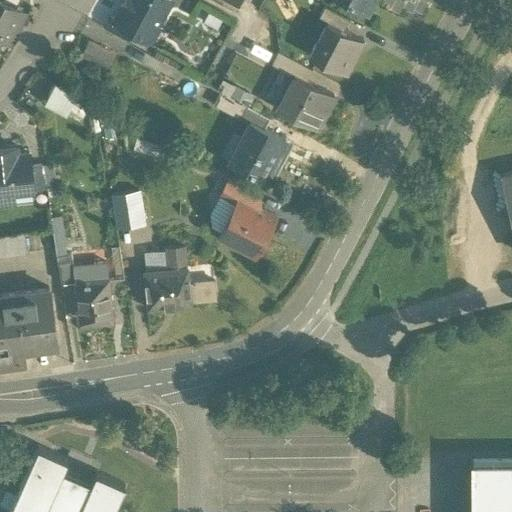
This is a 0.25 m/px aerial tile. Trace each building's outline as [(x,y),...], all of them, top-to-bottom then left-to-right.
[(14,7),(0,0),(0,34),(13,9),(14,7)] [(118,0),(110,14),(114,16),(113,17),(132,28),(143,33),(150,20),(156,23),(168,0),(118,0)] [(340,0),(367,13),(373,0),(340,0)] [(349,17),(325,4),(318,16),(326,20),(327,19),(344,28),(349,17)] [(13,9),(0,34),(0,36),(10,42),(24,14),(13,9)] [(132,28),(113,17),(114,16),(110,14),(104,26),(126,38),(132,28)] [(344,28),(327,19),(326,20),(309,52),(346,72),(364,39),(344,28)] [(117,53),(92,40),(85,52),(110,66),(117,53)] [(311,67),(279,50),(272,63),(295,75),(295,74),(305,79),(311,67)] [(305,79),(295,74),(295,75),(278,107),(316,127),(334,94),(305,79)] [(229,77),(223,88),(249,101),(255,90),(229,77)] [(75,90),(54,79),(42,101),(63,113),(75,90)] [(247,103),(222,90),(214,104),(239,117),(241,115),(247,103)] [(270,116),(247,103),(241,115),(249,119),(249,118),(265,126),(270,116)] [(265,126),(249,118),(249,119),(241,133),(246,136),(233,161),(252,170),(253,169),(269,178),(282,152),(278,150),(285,137),(265,126)] [(133,146),(156,155),(160,144),(137,136),(133,146)] [(15,144),(0,145),(0,201),(13,200),(12,189),(14,189),(18,184),(30,182),(32,182),(30,164),(28,150),(16,151),(15,144)] [(43,163),(30,164),(32,182),(30,182),(31,187),(46,185),(43,163)] [(511,169),(500,172),(511,222),(511,169)] [(260,188),(229,172),(219,192),(235,201),(238,195),(252,202),(260,188)] [(143,220),(139,188),(110,192),(115,224),(143,220)] [(252,202),(238,195),(235,201),(218,234),(254,253),(275,214),(252,202)] [(24,231),(12,232),(15,255),(27,253),(24,231)] [(12,232),(0,234),(3,256),(15,255),(12,232)] [(179,243),(167,244),(169,267),(186,265),(184,243),(179,243)] [(73,253),(56,255),(60,283),(76,281),(75,279),(77,279),(73,253)] [(169,267),(146,269),(149,305),(190,301),(190,298),(188,279),(187,265),(186,265),(169,267)] [(215,276),(188,279),(190,298),(217,296),(215,276)] [(77,279),(75,279),(76,281),(79,321),(111,318),(108,277),(77,279)] [(48,286),(0,292),(0,354),(15,352),(14,348),(55,343),(48,286)] [(111,511),(124,485),(95,472),(90,483),(61,469),(66,458),(38,445),(7,511),(111,511)] [(511,511),(511,460),(474,461),(474,459),(471,459),(471,511),(511,511)]
